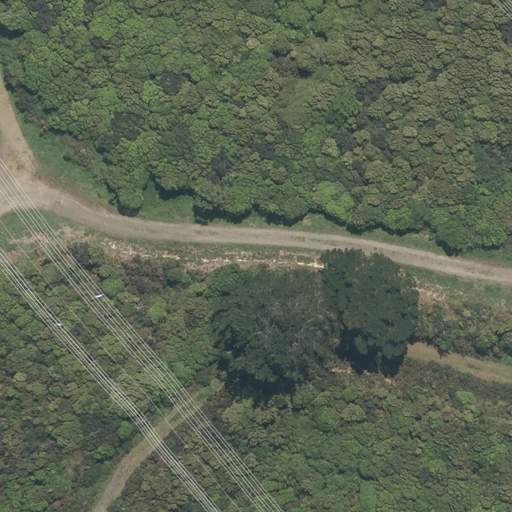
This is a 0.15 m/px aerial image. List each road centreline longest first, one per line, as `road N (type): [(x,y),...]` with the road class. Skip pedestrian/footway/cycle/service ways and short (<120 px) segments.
road 1 (track): [(0,194),(59,202),(132,233),(373,255),(511,286)]
road 2 (track): [(511,374),(281,350),(152,420),(97,481),(93,511)]
